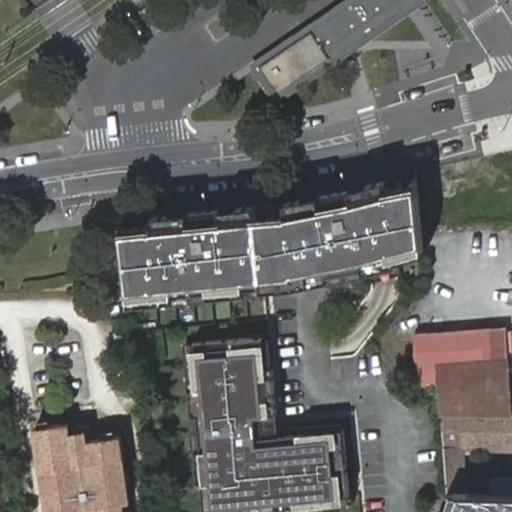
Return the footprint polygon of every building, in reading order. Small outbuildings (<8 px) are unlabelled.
[(370,41),(403,18),(409,14),(421,6),(427,2),(425,0),(344,0),(249,64),(251,67),(253,70),(276,104),(342,60),(349,55),(357,50),(364,45),(370,41)] [(398,256),(427,248),(422,174),(398,181),(355,192),(356,199),(323,206),(327,226),(319,227),(321,252),(323,252),(326,279),(366,271),(367,276),(401,268),(398,256)] [(326,279),(323,252),(321,252),(319,227),(327,226),(323,206),(356,199),(355,192),(325,198),(287,205),(288,209),(258,211),(265,290),(326,286),(326,279)] [(258,211),(258,210),(238,211),(238,217),(172,223),(171,217),(152,219),(152,225),(121,228),(128,294),(152,291),(153,304),(265,294),(265,290),(258,211)] [(172,223),(238,217),(238,211),(171,217),(172,223)] [(152,225),(152,219),(120,221),(121,228),(152,225)] [(428,260),(427,248),(398,256),(401,268),(428,260)] [(327,288),(368,279),(367,276),(366,271),(326,279),(326,286),(327,288)] [(153,304),(152,291),(128,294),(130,306),(153,304)] [(511,395),(508,396),(505,332),(412,338),(414,375),(421,375),(422,389),(437,388),(443,502),(462,501),(460,457),(511,455),(511,395)] [(268,451),(266,420),(273,419),(269,373),(262,373),(259,342),(188,349),(191,386),(184,386),(187,421),(194,421),(197,456),(191,456),(193,489),(196,488),(206,487),(207,511),(289,511),(291,511),(290,511),(322,511),(322,503),(345,501),(339,435),(293,439),(292,432),(274,434),(275,450),(268,451)] [(271,373),(268,342),(259,342),(262,373),(269,373),(271,373)] [(191,386),(188,349),(179,349),(182,386),(184,386),(191,386)] [(274,434),(273,419),(266,420),(268,451),(275,450),(274,434)] [(197,456),(194,421),(187,421),(185,421),(188,456),(191,456),(197,456)] [(118,436),(83,441),(85,453),(70,455),(68,442),(67,432),(66,423),(31,427),(34,447),(40,501),(50,500),(51,511),(117,511),(117,507),(115,492),(125,491),(118,436)] [(339,435),(338,428),(292,432),(293,439),(339,435)] [(85,453),(83,441),(82,431),(67,432),(68,442),(70,455),(85,453)] [(207,511),(206,487),(196,488),(198,511),(207,511)] [(511,488),(499,489),(500,499),(511,498),(511,488)] [(126,506),(125,491),(115,492),(117,507),(126,506)] [(511,511),(511,499),(462,501),(443,502),(439,511),(511,511)] [(51,511),(50,500),(40,501),(41,511),(51,511)] [(329,511),(348,510),(347,501),(345,501),(322,503),(322,511),(329,511)]
